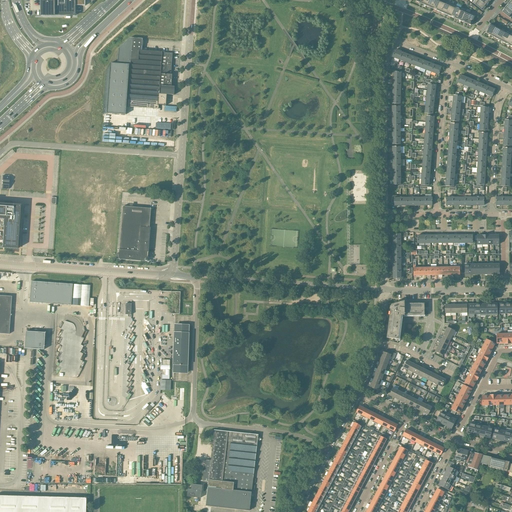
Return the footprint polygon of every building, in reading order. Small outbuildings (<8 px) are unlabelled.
[(75,15),(75,5),(85,5),(85,0),(39,0),(40,15),(75,15)] [(436,10),(441,0),(440,0),(440,1),(437,0),(434,0),(431,8),(436,10)] [(445,2),(441,0),(436,10),(441,12),(446,1),(445,2)] [(486,6),(478,0),(475,0),(473,3),(482,11),(486,6)] [(446,14),(451,3),(446,1),(441,12),(446,14)] [(451,17),(456,6),(451,3),(446,14),(451,17)] [(451,17),(456,19),(461,8),(456,6),(451,17)] [(511,11),(506,7),(504,9),(503,9),(502,11),(502,12),(510,18),(511,18),(511,16),(511,11)] [(461,21),(465,11),(465,12),(460,10),(461,8),(456,19),(461,21)] [(466,23),(470,13),(465,11),(461,21),(466,23)] [(476,15),(470,13),(466,23),(471,25),(472,25),(473,25),(475,22),(473,21),(476,15)] [(486,33),(491,36),(496,26),(495,27),(491,24),(490,25),(488,27),(489,28),(486,33)] [(491,36),(496,38),(501,29),(496,26),(491,36)] [(501,29),(496,38),(500,41),(506,30),(501,27),(501,29)] [(500,41),(505,43),(511,33),(506,30),(500,41)] [(118,64),(111,63),(107,113),(126,114),(127,106),(158,109),(159,105),(166,105),(167,95),(174,95),(174,87),(171,87),(172,74),(171,74),(173,53),(162,53),(162,51),(162,52),(142,50),(143,39),(130,38),(119,48),(118,64)] [(400,60),(402,53),(395,50),(392,57),(400,60)] [(407,55),(405,62),(410,64),(413,57),(407,55)] [(413,57),(410,64),(415,66),(418,59),(413,57)] [(423,61),(421,68),(426,70),(429,63),(423,61)] [(434,65),(431,72),(438,75),(441,68),(434,65)] [(458,79),(457,82),(464,85),(467,78),(460,75),(458,79)] [(467,78),(464,85),(469,87),(472,80),(467,78)] [(472,80),(469,87),(474,89),(477,82),(472,80)] [(477,82),(474,89),(480,92),(483,84),(479,83),(477,82)] [(483,84),(480,92),(485,94),(488,87),(483,84)] [(488,87),(485,94),(492,97),(495,90),(488,87)] [(47,115),(46,128),(95,131),(96,119),(90,118),(91,104),(79,103),(78,118),(47,115)] [(430,114),(430,116),(426,116),(426,122),(433,122),(434,117),(432,116),(432,114),(430,114)] [(479,139),(487,140),(487,134),(486,134),(486,131),(483,131),(479,130),(478,130),(478,133),(479,133),(479,139)] [(503,148),(503,154),(511,155),(511,152),(511,148),(511,146),(504,145),(504,147),(504,148),(503,148)] [(62,253),(106,256),(112,179),(113,162),(70,158),(62,253)] [(0,247),(17,249),(20,205),(0,203),(0,247)] [(119,259),(148,261),(151,228),(150,228),(151,209),(123,206),(119,254),(117,254),(117,257),(119,257),(119,259)] [(401,275),(401,272),(393,272),(393,278),(397,278),(397,280),(403,280),(403,275),(401,275)] [(48,282),(31,281),(30,302),(72,305),(73,284),(48,282)] [(0,333),(9,334),(11,297),(12,296),(0,295),(0,333)] [(391,306),(387,338),(399,339),(402,313),(404,313),(404,315),(424,315),(424,310),(424,307),(424,303),(404,303),(404,301),(400,302),(392,304),(391,305),(391,306)] [(187,373),(187,372),(187,365),(188,365),(189,333),(189,325),(175,325),(175,333),(174,364),(174,372),(187,373)] [(455,331),(454,331),(447,327),(445,332),(452,335),(455,331)] [(26,331),(25,348),(44,349),(45,333),(26,331)] [(450,340),(452,335),(445,332),(443,337),(450,340)] [(440,342),(448,345),(450,340),(443,337),(440,342)] [(484,344),(492,348),(495,343),(487,339),(484,344)] [(440,342),(438,346),(445,350),(449,352),(451,347),(448,345),(440,342)] [(482,349),(490,353),(492,348),(484,344),(482,349)] [(443,355),(445,350),(438,346),(435,351),(443,355)] [(479,354),(488,358),(490,354),(489,354),(490,353),(482,349),(479,354)] [(383,352),(381,357),(389,360),(392,361),(393,361),(395,353),(392,352),(391,355),(383,352)] [(477,359),(485,363),(485,362),(486,362),(488,358),(479,354),(477,359)] [(387,365),(389,360),(381,357),(379,362),(387,365)] [(474,363),(482,368),(485,363),(477,359),(474,363)] [(412,363),(407,360),(403,368),(408,370),(412,363)] [(378,367),(386,370),(387,365),(379,362),(378,367)] [(413,373),(416,365),(412,363),(408,370),(413,373)] [(472,368),(480,372),(482,368),(474,363),(472,368)] [(413,373),(418,375),(421,367),(416,365),(413,373)] [(384,375),(386,370),(378,367),(376,372),(384,375)] [(422,377),(426,370),(421,367),(418,375),(422,377)] [(480,375),(479,374),(480,372),(472,368),(469,373),(478,378),(480,375)] [(422,377),(427,380),(431,372),(426,370),(422,377)] [(374,377),(382,380),(384,375),(376,372),(374,377)] [(432,382),(436,375),(431,372),(427,380),(432,382)] [(467,378),(475,382),(476,380),(477,380),(478,378),(469,373),(467,378)] [(432,382),(437,385),(441,377),(436,375),(432,382)] [(380,385),(382,380),(374,377),(372,382),(380,385)] [(441,377),(437,385),(442,387),(446,380),(441,377)] [(464,383),(473,387),(475,382),(467,378),(464,383)] [(160,390),(170,390),(171,381),(161,380),(160,390)] [(380,385),(372,382),(370,387),(378,391),(379,388),(384,390),(385,387),(380,385)] [(393,388),(389,395),(394,398),(398,390),(399,387),(395,385),(393,388)] [(461,390),(469,394),(472,389),(470,388),(464,385),(461,390)] [(403,393),(398,390),(394,398),(399,400),(403,393)] [(459,395),(467,399),(469,394),(461,390),(459,395)] [(407,395),(403,393),(399,400),(404,402),(407,395)] [(409,405),(412,398),(407,395),(404,402),(409,405)] [(456,400),(464,404),(467,399),(459,395),(456,400)] [(414,407),(418,410),(422,402),(423,400),(419,397),(417,400),(414,407)] [(417,400),(412,398),(409,405),(414,407),(417,400)] [(454,404),(462,409),(464,404),(456,400),(454,404)] [(427,405),(422,402),(418,410),(423,412),(427,405)] [(456,412),(459,413),(462,409),(454,404),(451,409),(452,410),(454,411),(456,412)] [(423,412),(428,415),(432,407),(427,405),(423,412)] [(360,416),(362,417),(366,409),(360,406),(356,412),(361,415),(360,416)] [(365,417),(369,419),(372,412),(366,409),(362,417),(364,418),(365,417)] [(372,422),(375,423),(378,415),(372,412),(369,419),(373,421),(372,422)] [(438,421),(441,423),(445,414),(440,412),(435,420),(436,420),(438,421)] [(444,424),(446,425),(451,415),(450,417),(445,414),(441,423),(444,425),(444,424)] [(385,419),(378,415),(375,423),(377,424),(377,423),(381,425),(385,419)] [(448,426),(448,427),(452,429),(457,418),(451,415),(446,425),(448,426)] [(391,422),(385,419),(381,425),(385,427),(385,428),(387,429),(391,422)] [(475,424),(473,433),(476,434),(475,434),(479,435),(481,426),(482,423),(476,421),(475,424)] [(394,431),(397,425),(391,422),(387,429),(389,430),(390,429),(394,431)] [(353,427),(350,431),(357,435),(360,436),(361,434),(358,433),(359,430),(353,427)] [(500,428),(500,430),(498,439),(500,440),(504,441),(506,431),(506,430),(500,428)] [(406,439),(409,440),(412,432),(406,429),(403,436),(407,438),(406,439)] [(206,506),(250,511),(258,435),(214,430),(213,442),(210,442),(209,444),(213,445),(211,460),(206,460),(203,481),(209,481),(206,506)] [(419,435),(412,432),(409,440),(411,441),(411,440),(415,442),(419,435)] [(377,434),(376,437),(378,438),(377,440),(384,444),(386,439),(378,435),(377,434)] [(425,439),(419,435),(415,442),(419,444),(419,445),(421,446),(425,439)] [(348,436),(345,440),(354,445),(355,445),(356,443),(353,442),(355,439),(348,436)] [(431,442),(425,439),(421,446),(423,447),(424,446),(428,448),(431,442)] [(373,441),(372,444),(375,445),(382,448),(384,444),(377,440),(376,443),(373,441)] [(437,445),(431,442),(428,448),(432,450),(431,451),(433,453),(437,445)] [(372,444),(371,446),(374,447),(373,449),(379,453),(382,448),(375,445),(372,444)] [(343,445),(341,449),(348,453),(350,454),(351,452),(349,450),(350,448),(343,445)] [(444,448),(437,445),(433,453),(436,454),(436,453),(440,455),(444,448)] [(400,447),(398,451),(405,455),(406,453),(407,453),(411,455),(412,453),(409,451),(407,450),(400,447)] [(463,450),(458,449),(458,451),(457,451),(456,454),(457,454),(455,460),(460,461),(461,459),(463,450)] [(461,459),(460,461),(465,463),(466,460),(468,451),(463,450),(461,459)] [(398,451),(396,456),(404,460),(405,461),(406,459),(404,457),(405,455),(398,451)] [(368,452),(366,455),(369,456),(368,458),(375,462),(377,457),(369,453),(368,452)] [(473,469),(478,454),(474,452),(473,453),(470,452),(466,463),(469,464),(468,467),(473,469)] [(338,454),(336,458),(344,463),(345,463),(347,461),(344,459),(345,457),(338,454)] [(483,455),(478,454),(473,469),(478,471),(480,466),(483,455)] [(491,457),(483,455),(480,466),(482,467),(483,464),(489,465),(491,457)] [(396,456),(393,460),(400,464),(401,462),(404,463),(405,461),(404,460),(396,456)] [(511,463),(509,463),(509,462),(491,457),(489,465),(489,467),(507,472),(507,471),(511,472),(511,463)] [(336,458),(334,463),(340,466),(342,463),(343,464),(344,463),(336,458)] [(364,459),(363,461),(364,462),(372,466),(375,462),(368,458),(367,460),(364,459)] [(393,460),(391,465),(399,469),(400,470),(402,467),(399,466),(400,464),(393,460)] [(421,461),(420,463),(430,468),(433,464),(426,460),(424,462),(421,461)] [(363,461),(362,463),(364,465),(363,467),(370,470),(372,466),(364,462),(363,461)] [(334,463),(331,467),(340,471),(340,469),(339,469),(340,466),(334,463)] [(420,463),(419,465),(420,466),(421,466),(422,466),(421,469),(428,473),(430,468),(420,463)] [(340,471),(331,467),(329,471),(336,475),(338,476),(340,474),(339,473),(340,471)] [(359,468),(358,470),(360,471),(368,475),(370,470),(363,467),(362,469),(359,468)] [(455,476),(457,471),(449,467),(447,471),(455,476)] [(389,469),(386,474),(395,478),(396,478),(397,476),(394,475),(396,473),(389,469)] [(417,469),(415,472),(425,477),(428,473),(421,469),(419,472),(418,471),(418,470),(417,469)] [(358,470),(357,472),(360,474),(359,476),(365,479),(368,475),(360,471),(358,470)] [(329,471),(326,476),(333,480),(336,475),(329,471)] [(447,471),(444,476),(452,480),(455,482),(455,481),(457,482),(459,478),(457,477),(455,476),(447,471)] [(423,481),(425,477),(415,472),(414,474),(415,475),(417,475),(416,478),(423,481)] [(386,474),(384,478),(391,482),(392,479),(395,481),(396,478),(395,478),(386,474)] [(335,480),(333,480),(326,476),(324,480),(331,484),(332,482),(333,482),(335,480)] [(355,477),(354,479),(356,480),(363,484),(365,479),(359,476),(357,478),(355,477)] [(452,480),(444,476),(442,481),(450,485),(452,486),(455,482),(452,480)] [(384,478),(382,482),(390,487),(391,487),(392,485),(390,484),(391,482),(384,478)] [(411,480),(421,486),(423,481),(416,478),(415,480),(412,478),(411,480)] [(278,488),(278,480),(265,479),(264,488),(278,488)] [(354,479),(353,481),(355,482),(354,485),(361,488),(363,484),(356,480),(354,479)] [(411,486),(418,490),(421,486),(411,480),(409,483),(411,484),(412,483),(413,484),(411,486)] [(450,485),(442,481),(440,485),(450,491),(452,486),(450,485)] [(188,489),(187,496),(201,498),(202,485),(192,484),(191,489),(188,489)] [(509,492),(511,488),(500,484),(500,485),(496,484),(495,487),(509,492)] [(322,485),(319,489),(326,493),(329,488),(322,485)] [(350,485),(349,488),(352,489),(358,493),(361,488),(354,485),(353,487),(350,485)] [(407,487),(406,489),(416,495),(418,490),(411,486),(410,489),(407,487)] [(379,487),(377,491),(384,495),(385,496),(386,496),(388,494),(385,492),(386,490),(379,487)] [(349,488),(348,490),(350,491),(349,493),(356,497),(358,493),(352,489),(349,488)] [(446,496),(443,494),(444,492),(437,488),(435,493),(445,498),(446,496)] [(319,489),(317,494),(324,497),(325,498),(326,496),(325,495),(326,493),(319,489)] [(407,495),(414,499),(416,495),(406,489),(405,492),(408,493),(407,495)] [(377,491),(375,496),(382,499),(383,497),(385,498),(386,496),(385,496),(384,495),(377,491)] [(443,501),(445,498),(435,493),(432,498),(439,501),(440,499),(443,501)] [(317,494),(315,498),(322,502),(324,497),(317,494)] [(0,511),(84,511),(85,497),(0,495),(0,511)] [(403,496),(401,498),(411,504),(414,499),(407,495),(406,497),(403,496)] [(344,496),(343,499),(346,500),(345,502),(351,506),(354,501),(344,496)] [(375,496),(372,500),(381,504),(382,505),(383,503),(380,502),(382,499),(375,496)] [(315,498),(312,502),(319,506),(322,502),(315,498)] [(403,502),(402,504),(409,508),(411,504),(401,498),(400,501),(403,502)] [(432,498),(430,502),(440,507),(441,505),(438,503),(439,501),(432,498)] [(372,500),(370,505),(377,508),(378,506),(381,507),(382,505),(381,504),(372,500)] [(312,502),(310,507),(317,511),(318,508),(319,509),(321,507),(319,506),(312,502)] [(341,503),(340,505),(342,507),(349,510),(351,506),(345,502),(343,504),(341,503)] [(430,502),(428,506),(435,510),(436,508),(439,510),(440,507),(430,502)]
